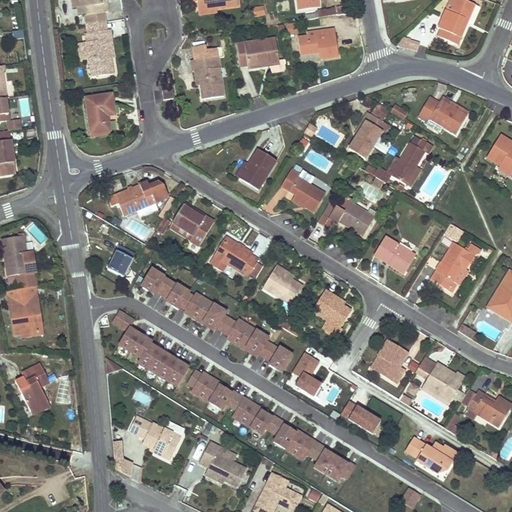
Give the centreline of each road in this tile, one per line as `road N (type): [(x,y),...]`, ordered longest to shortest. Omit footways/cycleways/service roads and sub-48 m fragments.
road 1 (residential): [(84,308),(135,305),(471,511)]
road 2 (residential): [(384,298),(155,151)]
road 3 (residential): [(155,151),(382,77)]
road 4 (tertiary): [(38,0),(60,174)]
road 5 (tertiary): [(84,308),(100,475)]
road 6 (residential): [(511,369),(384,298)]
road 7 (residential): [(145,89),(136,26),(158,11),(172,21),(173,36)]
